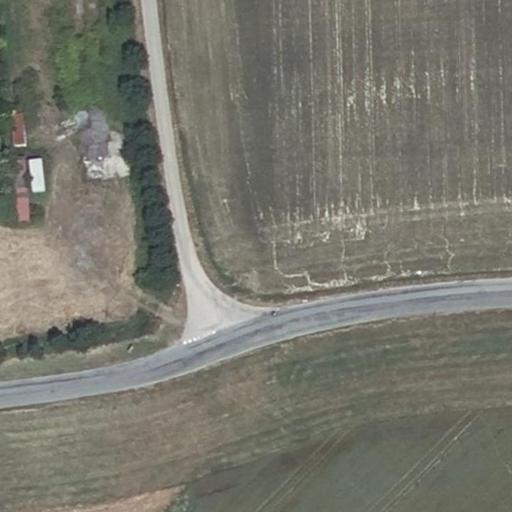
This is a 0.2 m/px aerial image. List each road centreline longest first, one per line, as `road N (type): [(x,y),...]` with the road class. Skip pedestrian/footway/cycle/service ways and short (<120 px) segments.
road 1 (unclassified): [(149,0),(202,353)]
road 2 (unclassified): [(202,353),(342,308),(511,290)]
road 3 (unclassified): [(0,389),(115,376),(202,353)]
road 4 (unknown): [(51,0),(43,50),(58,178)]
